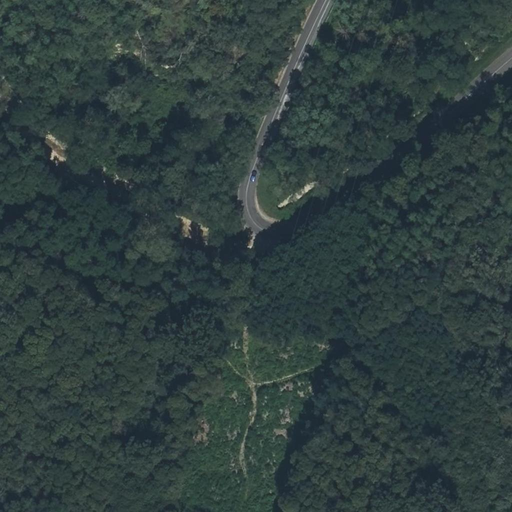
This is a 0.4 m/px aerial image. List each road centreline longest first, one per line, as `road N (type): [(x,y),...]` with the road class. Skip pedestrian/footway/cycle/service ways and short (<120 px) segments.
road 1 (tertiary): [(327,0),(250,177),(250,213),(264,233),(285,238),(312,230),(360,196),(511,56)]
road 2 (track): [(0,93),(26,135),(71,173),(118,192),(163,232),(212,257),(243,254),(264,233)]
